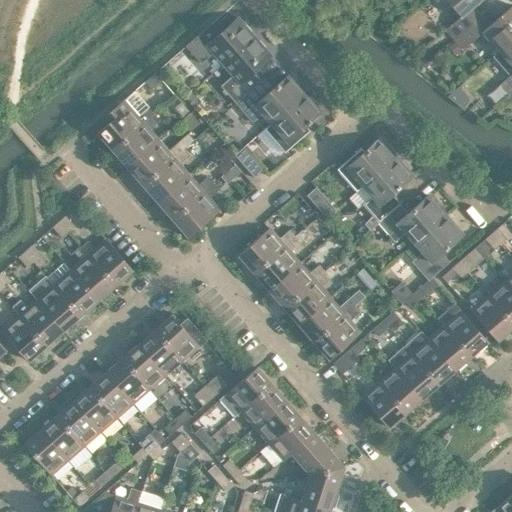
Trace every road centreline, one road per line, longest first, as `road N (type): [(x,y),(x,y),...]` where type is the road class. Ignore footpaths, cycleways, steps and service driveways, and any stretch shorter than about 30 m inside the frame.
road 1 (residential): [(409,511),(195,259)]
road 2 (residential): [(0,426),(174,276)]
road 3 (residential): [(195,259),(359,120)]
road 4 (residential): [(174,276),(67,145)]
road 5 (residential): [(359,120),(253,0)]
road 6 (residential): [(359,120),(389,124),(458,202)]
